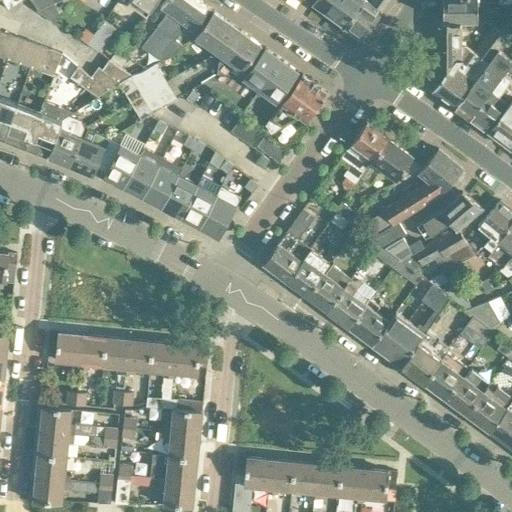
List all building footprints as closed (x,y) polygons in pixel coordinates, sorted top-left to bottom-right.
[(21,0),(2,0),(8,8),(21,0)] [(31,0),(38,11),(53,21),(60,13),(54,2),(59,0),(31,0)] [(128,0),(127,1),(147,14),(156,0),(128,0)] [(210,7),(200,0),(165,0),(161,6),(168,11),(149,37),(149,36),(142,46),(161,60),(183,45),(175,39),(186,25),(193,30),(210,7)] [(312,0),(312,1),(328,13),(336,0),(312,0)] [(336,0),(328,13),(345,26),(361,0),(336,0)] [(365,0),(361,0),(345,26),(361,37),(388,0),(372,0),(370,3),(365,0)] [(442,0),(443,18),(461,18),(477,18),(477,3),(484,3),(484,0),(442,0)] [(223,56),(242,30),(213,10),(195,36),(223,56)] [(461,43),(461,18),(443,18),(432,18),(432,76),(432,89),(455,106),(497,49),(498,47),(508,34),(494,25),(476,50),(466,43),(461,43)] [(86,42),(98,51),(116,28),(105,19),(86,42)] [(0,30),(0,56),(7,59),(15,35),(0,30)] [(239,75),(261,44),(242,30),(223,56),(219,62),(218,73),(239,75)] [(28,40),(15,35),(7,59),(20,63),(28,40)] [(30,67),(31,64),(39,43),(28,40),(20,63),(30,67)] [(30,67),(42,71),(50,48),(39,43),(31,64),(30,67)] [(262,90),(283,60),(264,47),(243,76),(262,90)] [(53,75),(62,52),(50,48),(42,71),(53,75)] [(475,79),(458,103),(462,107),(460,109),(470,116),(503,72),(511,60),(511,59),(497,49),(475,79)] [(120,81),(129,76),(132,74),(109,58),(102,68),(120,81)] [(280,103),(299,77),(296,74),(298,71),(283,60),(262,90),(277,101),(280,103)] [(132,74),(130,75),(142,94),(166,80),(156,63),(144,70),(132,74)] [(91,76),(78,65),(70,76),(80,83),(97,96),(109,89),(91,76)] [(120,81),(102,68),(99,66),(91,76),(109,89),(120,82),(120,81)] [(470,116),(469,117),(484,128),(511,91),(511,78),(503,72),(470,116)] [(299,116),(306,121),(328,92),(302,73),(266,123),(271,132),(299,116)] [(120,81),(119,82),(130,101),(142,94),(130,75),(129,76),(120,81)] [(166,80),(142,94),(153,111),(177,98),(175,94),(166,80)] [(192,89),(186,98),(193,103),(199,94),(192,89)] [(142,94),(130,101),(141,118),(149,114),(153,111),(142,94)] [(17,103),(0,96),(0,137),(4,139),(17,103)] [(511,96),(487,130),(511,148),(511,147),(511,96)] [(31,133),(26,147),(30,149),(48,156),(64,117),(69,114),(72,113),(43,102),(40,111),(31,133)] [(26,147),(31,133),(40,111),(17,103),(4,139),(26,147)] [(69,114),(64,117),(48,156),(72,166),(78,152),(74,150),(79,136),(84,127),(81,119),(69,114)] [(162,133),(167,124),(159,120),(158,119),(153,128),(162,133)] [(349,146),(342,156),(351,163),(344,174),(346,175),(342,182),(351,188),(361,176),(389,137),(367,121),(352,142),(349,146)] [(84,138),(79,136),(74,150),(78,152),(72,166),(93,174),(97,166),(108,137),(88,129),(84,138)] [(264,150),(277,159),(278,160),(287,149),(266,133),(257,145),(262,148),(262,149),(264,150)] [(183,144),(192,148),(197,139),(188,135),(183,144)] [(108,137),(97,166),(105,171),(104,174),(123,185),(140,154),(108,137)] [(389,137),(361,176),(370,182),(381,168),(396,179),(405,167),(414,155),(389,137)] [(197,139),(192,148),(201,153),(205,144),(197,139)] [(140,154),(123,185),(143,195),(162,159),(143,148),(140,154)] [(399,219),(443,192),(461,170),(463,168),(438,148),(426,164),(419,172),(429,180),(384,209),(393,223),(399,219)] [(255,162),(263,168),(269,159),(261,153),(255,162)] [(162,159),(143,195),(162,205),(178,174),(181,168),(162,159)] [(234,164),(226,159),(220,166),(228,172),(234,164)] [(178,174),(162,205),(182,216),(198,184),(178,174)] [(198,184),(182,216),(200,225),(221,185),(203,175),(198,184)] [(254,189),(258,183),(250,177),(244,186),(252,192),(254,189)] [(221,185),(200,225),(219,236),(241,196),(221,185)] [(441,210),(417,226),(425,237),(451,220),(457,227),(458,227),(482,205),(462,191),(441,210)] [(357,211),(340,199),(334,208),(337,211),(349,220),(350,221),(357,211)] [(491,235),(477,250),(485,256),(487,253),(508,228),(506,227),(511,219),(511,208),(501,199),(478,225),(491,235)] [(286,280),(304,256),(311,247),(298,237),(314,215),(303,207),(263,262),(286,280)] [(349,220),(337,211),(331,219),(343,228),(349,220)] [(407,234),(399,219),(393,223),(372,236),(378,241),(386,247),(404,236),(407,234)] [(511,253),(511,219),(506,227),(508,228),(487,253),(501,265),(505,261),(511,253)] [(414,252),(402,259),(414,268),(435,255),(443,270),(473,254),(458,227),(457,227),(425,246),(414,252)] [(359,241),(371,250),(378,241),(372,236),(366,232),(359,241)] [(400,257),(402,259),(414,252),(409,244),(404,236),(386,247),(400,257)] [(371,250),(393,267),(400,257),(386,247),(378,241),(371,250)] [(311,247),(304,256),(286,280),(306,295),(325,269),(323,268),(329,260),(311,247)] [(17,252),(0,250),(0,279),(14,281),(17,252)] [(414,268),(402,259),(400,257),(393,267),(416,284),(423,275),(414,268)] [(306,295),(327,310),(351,277),(332,263),(327,270),(325,269),(306,295)] [(351,277),(327,310),(349,326),(370,298),(369,297),(376,289),(354,273),(351,277)] [(487,278),(482,282),(489,291),(494,286),(487,278)] [(433,283),(421,300),(434,309),(439,313),(451,297),(445,292),(433,283)] [(471,306),(458,285),(445,292),(451,297),(466,308),(471,306)] [(380,305),(370,298),(349,326),(372,343),(390,320),(376,310),(380,305)] [(466,308),(473,314),(489,326),(499,320),(487,300),(471,306),(466,308)] [(372,343),(401,364),(421,337),(439,313),(434,309),(423,324),(420,321),(418,325),(397,310),(390,320),(372,343)] [(473,314),(466,323),(486,339),(493,329),(492,328),(489,326),(473,314)] [(83,333),(82,333),(50,330),(48,347),(57,348),(56,359),(79,361),(83,333)] [(0,357),(6,358),(8,334),(0,333),(0,357)] [(83,333),(79,361),(80,361),(79,367),(88,368),(89,363),(103,364),(106,335),(83,333)] [(129,338),(106,335),(103,364),(117,366),(117,371),(126,372),(129,338)] [(444,354),(446,350),(449,346),(439,338),(433,346),(421,337),(401,364),(424,381),(444,354)] [(153,340),(129,338),(126,372),(134,373),(135,367),(150,369),(153,340)] [(498,348),(507,356),(511,349),(511,343),(505,338),(498,348)] [(176,342),(153,340),(150,369),(165,370),(164,376),(162,397),(171,398),(173,377),(173,371),(176,342)] [(209,346),(176,342),(173,371),(197,373),(198,362),(207,363),(209,346)] [(446,350),(444,354),(424,381),(445,397),(462,374),(461,373),(466,365),(446,350)] [(464,375),(462,374),(445,397),(466,412),(485,387),(489,381),(470,367),(464,375)] [(485,387),(466,412),(486,428),(489,430),(506,407),(503,405),(510,396),(498,387),(493,393),(485,387)] [(66,403),(76,404),(77,391),(68,390),(66,403)] [(123,404),(124,391),(114,390),(113,403),(123,404)] [(76,404),(85,405),(86,392),(77,391),(76,404)] [(134,392),(124,391),(123,404),(133,405),(134,392)] [(179,398),(178,407),(189,409),(190,400),(179,398)] [(203,401),(190,400),(189,409),(202,410),(203,401)] [(506,407),(489,430),(511,446),(511,404),(510,403),(506,407)] [(40,429),(75,433),(92,434),(95,435),(96,426),(96,424),(75,422),(74,424),(70,424),(71,408),(43,405),(40,429)] [(200,434),(202,410),(189,409),(178,407),(173,407),(172,422),(166,422),(166,431),(200,434)] [(124,417),(123,426),(137,428),(138,418),(124,417)] [(96,426),(95,435),(103,436),(117,437),(118,428),(104,426),(104,427),(96,426)] [(136,437),(137,428),(123,426),(122,435),(136,437)] [(40,429),(38,453),(67,456),(68,442),(74,443),(75,433),(40,429)] [(197,457),(200,434),(166,431),(165,438),(171,439),(169,454),(197,457)] [(92,434),(91,440),(98,444),(116,446),(117,437),(103,436),(95,435),(92,434)] [(67,456),(38,453),(35,476),(64,479),(70,480),(70,479),(71,469),(65,469),(67,456)] [(153,453),(150,475),(161,476),(161,475),(195,479),(197,457),(169,454),(153,453)] [(271,458),(238,454),(236,472),(245,472),(244,483),(235,482),(233,509),(250,511),(253,485),(268,486),(271,458)] [(276,487),(292,489),(295,460),(271,458),(268,486),(267,492),(276,493),(276,487)] [(318,462),(295,460),(292,489),(306,490),(305,496),(314,497),(318,462)] [(341,465),(318,462),(314,497),(323,497),(324,492),(338,493),(341,465)] [(118,472),(131,474),(132,474),(133,465),(119,463),(118,472)] [(364,467),(341,465),(338,493),(352,495),(352,500),(361,501),(361,498),(362,496),(364,467)] [(387,487),(396,488),(397,470),(364,467),(362,496),(385,498),(387,487)] [(128,503),(131,474),(118,472),(115,502),(128,503)] [(98,482),(112,483),(113,474),(99,473),(98,482)] [(164,486),(164,504),(192,504),(195,479),(161,475),(161,476),(149,475),(149,486),(164,486)] [(64,479),(35,476),(33,500),(62,501),(63,488),(98,491),(97,502),(110,502),(112,483),(98,482),(70,479),(70,480),(64,479)] [(313,510),(312,511),(322,511),(323,497),(314,497),(313,510)]
